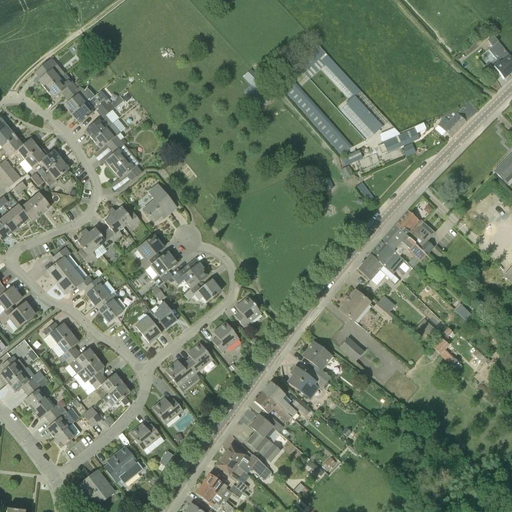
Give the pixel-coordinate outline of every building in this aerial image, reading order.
[(494,35),(487,40),(493,47),(491,49),(501,62),(493,68),(503,80),(511,73),(511,59),(506,52),(500,45),(501,44),(494,35)] [(305,56),(311,50),(305,44),(299,50),(305,56)] [(325,54),(317,45),(300,61),(298,58),(295,60),(300,66),(298,68),(305,75),(320,61),(353,96),(346,102),(347,104),(346,105),(374,135),(382,128),(377,121),(361,104),(367,99),(361,92),(325,54)] [(64,75),(51,60),(34,73),(36,76),(39,73),(42,78),(38,82),(45,90),(64,75)] [(276,84),(341,157),(351,147),(286,74),(296,65),(294,63),(285,71),(284,71),(279,76),(276,72),(270,79),(275,85),(276,84)] [(250,70),(243,77),(250,85),(245,89),(251,94),(249,96),(260,109),(272,98),(261,87),(264,84),(250,70)] [(72,85),(64,75),(45,90),(53,100),(61,94),(64,97),(76,88),(73,84),(72,85)] [(78,90),(76,88),(64,97),(68,103),(64,106),(71,115),(92,98),(86,92),(80,89),(78,90)] [(98,115),(105,109),(103,106),(102,105),(107,101),(99,92),(92,98),(71,115),(79,125),(93,114),(95,112),(98,115)] [(92,140),(112,123),(107,116),(123,102),(119,97),(108,107),(105,109),(98,115),(101,118),(99,120),(85,132),(92,140)] [(471,117),(462,109),(456,114),(456,115),(452,111),(442,117),(444,119),(437,125),(451,138),(471,117)] [(108,150),(120,141),(117,137),(121,134),(112,123),(92,140),(100,150),(105,146),(108,150)] [(387,153),(419,140),(417,134),(425,130),(423,126),(383,143),(387,153)] [(0,147),(1,148),(15,137),(7,128),(0,133),(0,147)] [(9,158),(23,146),(15,137),(1,148),(9,158)] [(23,160),(37,148),(30,140),(23,146),(9,158),(17,152),(23,160)] [(112,170),(126,159),(119,150),(124,146),(120,141),(108,150),(112,155),(105,162),(112,170)] [(405,158),(415,154),(412,145),(401,149),(405,158)] [(31,170),(45,158),(37,148),(23,160),(31,170)] [(511,149),(511,154),(494,173),(507,185),(511,179),(511,148),(511,149)] [(47,172),(60,160),(53,151),(45,158),(31,170),(32,170),(40,163),(47,172)] [(348,156),(341,159),(345,167),(362,159),(359,151),(348,156)] [(134,169),(126,159),(112,170),(120,180),(125,177),(130,183),(142,174),(136,167),(134,169)] [(0,170),(8,164),(5,160),(0,164),(0,170)] [(49,186),(55,182),(69,170),(60,160),(47,172),(41,176),(49,186)] [(0,176),(1,178),(12,169),(8,164),(0,170),(0,176)] [(348,167),(340,171),(344,180),(353,175),(348,167)] [(5,182),(16,173),(12,169),(1,178),(5,182)] [(9,188),(10,187),(20,179),(16,173),(5,182),(9,188)] [(34,183),(39,178),(36,174),(30,178),(34,183)] [(37,187),(43,183),(39,178),(34,183),(37,187)] [(369,204),(374,200),(361,182),(359,183),(359,184),(356,187),(369,204)] [(22,192),(26,188),(22,183),(17,187),(22,192)] [(168,217),(176,209),(157,186),(148,194),(154,201),(142,210),(154,224),(166,214),(168,217)] [(17,195),(22,192),(17,187),(13,190),(17,195)] [(41,215),(50,208),(39,193),(29,201),(41,215)] [(41,215),(29,201),(21,208),(20,208),(28,219),(29,220),(31,223),(41,215)] [(20,227),(21,227),(29,220),(28,219),(20,208),(18,205),(8,213),(20,227)] [(432,211),(427,206),(423,211),(428,215),(432,211)] [(127,215),(121,208),(115,213),(113,209),(109,211),(124,229),(128,225),(132,229),(140,222),(131,211),(127,215)] [(113,243),(122,237),(119,233),(124,229),(109,211),(107,213),(110,217),(104,222),(109,229),(105,232),(113,243)] [(395,226),(407,238),(421,223),(408,212),(395,226)] [(0,221),(11,235),(20,227),(8,213),(0,219),(0,221)] [(0,239),(2,242),(11,235),(0,221),(0,239)] [(421,223),(407,238),(419,250),(426,242),(434,233),(421,223)] [(419,263),(426,256),(419,250),(407,238),(395,226),(383,241),(399,258),(406,251),(419,263)] [(100,236),(95,229),(89,234),(86,230),(83,232),(97,250),(102,246),(105,250),(113,243),(105,232),(100,236)] [(87,265),(96,258),(93,254),(97,250),(83,232),(81,234),(84,238),(77,243),(82,250),(78,254),(87,265)] [(144,272),(146,271),(158,261),(154,256),(163,249),(154,237),(136,251),(143,260),(138,264),(144,272)] [(404,262),(399,258),(383,241),(370,255),(392,275),(404,262)] [(434,248),(426,242),(419,250),(426,256),(434,248)] [(58,265),(48,273),(56,283),(73,270),(65,260),(70,255),(66,249),(54,259),(58,265)] [(152,281),(156,285),(159,289),(163,285),(171,279),(172,278),(168,272),(177,265),(167,253),(158,261),(146,271),(150,268),(157,277),(152,281)] [(400,282),(393,276),(392,275),(370,255),(357,271),(370,282),(379,271),(389,280),(390,279),(393,282),(390,284),(394,288),(400,282)] [(206,278),(201,272),(203,270),(198,265),(187,274),(184,269),(172,278),(171,279),(178,286),(183,282),(190,291),(196,286),(206,278)] [(511,266),(503,276),(511,284),(511,266)] [(82,281),(74,270),(77,268),(77,267),(73,270),(56,283),(67,296),(77,288),(80,292),(93,282),(88,276),(82,281)] [(106,283),(100,276),(93,283),(93,282),(80,292),(81,293),(86,289),(90,293),(85,297),(94,308),(109,296),(102,287),(106,283)] [(220,292),(212,281),(200,291),(196,286),(190,291),(184,296),(188,301),(194,297),(198,302),(202,299),(206,304),(220,292)] [(165,298),(162,294),(158,289),(159,289),(156,285),(150,290),(160,302),(165,298)] [(0,307),(1,307),(5,312),(18,301),(21,299),(13,288),(3,296),(0,291),(0,307)] [(354,323),(370,304),(355,291),(339,311),(354,323)] [(117,301),(112,294),(109,296),(94,308),(95,308),(99,305),(102,309),(98,313),(108,324),(122,312),(115,303),(117,301)] [(244,329),(261,315),(248,298),(235,308),(239,313),(234,317),(244,329)] [(22,306),(18,301),(5,312),(0,315),(0,322),(3,326),(9,321),(16,330),(34,316),(25,304),(22,306)] [(164,329),(176,320),(171,314),(172,313),(163,303),(157,308),(159,310),(153,315),(159,323),(164,329)] [(388,322),(393,317),(377,303),(373,308),(388,322)] [(466,323),(472,316),(461,306),(455,312),(466,323)] [(148,343),(159,333),(154,327),(159,323),(153,315),(149,312),(144,316),(146,318),(135,327),(148,343)] [(423,342),(434,330),(424,320),(413,332),(418,337),(423,342)] [(58,328),(54,323),(42,333),(47,338),(49,336),(56,345),(70,334),(62,324),(58,328)] [(221,354),(239,340),(226,323),(213,333),(217,338),(212,342),(221,354)] [(448,329),(443,334),(447,338),(452,333),(448,329)] [(65,361),(77,352),(73,347),(77,343),(70,334),(56,345),(64,354),(61,356),(65,361)] [(434,350),(428,357),(432,363),(439,355),(454,368),(458,364),(454,360),(453,361),(444,352),(449,346),(440,339),(432,348),(433,348),(432,349),(434,350)] [(355,363),(363,353),(348,340),(339,348),(355,363)] [(327,383),(331,378),(320,371),(331,357),(314,343),(303,357),(315,367),(312,371),(327,383)] [(196,375),(213,361),(199,344),(187,355),(191,359),(186,363),(196,375)] [(96,359),(88,350),(80,356),(77,352),(65,361),(69,366),(75,361),(82,370),(96,359)] [(17,361),(13,357),(1,365),(4,371),(0,374),(0,375),(7,384),(26,369),(19,360),(17,361)] [(96,359),(82,370),(77,375),(84,384),(87,382),(91,386),(103,377),(99,373),(104,369),(96,359)] [(181,366),(177,362),(165,372),(178,389),(196,375),(186,363),(181,366)] [(27,368),(26,369),(7,384),(15,394),(21,388),(25,393),(43,379),(44,378),(40,372),(34,376),(27,368)] [(307,377),(295,368),(290,374),(293,376),(287,383),(305,397),(314,386),(321,391),(327,383),(312,371),(307,377)] [(122,384),(115,375),(106,382),(103,377),(91,386),(95,391),(101,386),(108,395),(122,384)] [(31,411),(45,399),(38,390),(41,388),(47,384),(43,379),(25,393),(28,398),(24,401),(31,411)] [(292,419),(297,413),(282,400),(285,396),(271,383),(263,393),(291,418),(292,419)] [(116,405),(130,393),(122,384),(108,395),(102,400),(106,405),(112,400),(116,405)] [(291,418),(263,393),(254,403),(264,411),(259,417),(276,431),(279,433),(283,428),(274,420),(278,415),(286,423),(291,418)] [(306,417),(311,411),(297,398),(292,405),(306,417)] [(53,409),(45,399),(31,411),(39,420),(43,416),(47,421),(59,411),(56,407),(53,409)] [(169,404),(165,399),(152,409),(166,426),(183,412),(173,400),(169,404)] [(96,424),(101,420),(91,408),(87,412),(96,424)] [(62,409),(59,411),(47,421),(51,425),(46,429),(54,439),(71,425),(74,422),(63,409),(62,409)] [(96,424),(87,412),(82,416),(92,428),(96,424)] [(271,462),(280,451),(267,441),(276,431),(259,417),(250,428),(256,433),(247,444),(271,462)] [(61,448),(75,437),(79,434),(71,425),(54,439),(61,448)] [(143,425),(130,434),(143,451),(146,456),(164,442),(161,437),(151,426),(146,429),(143,425)] [(224,456),(223,457),(247,474),(251,469),(260,476),(266,469),(253,457),(251,460),(239,452),(238,452),(230,447),(227,452),(225,452),(223,454),(224,456)] [(110,468),(106,471),(116,485),(122,481),(125,485),(143,470),(138,464),(125,448),(106,463),(110,468)] [(220,462),(216,467),(224,472),(223,473),(236,483),(244,472),(246,475),(247,474),(223,457),(222,458),(221,458),(219,460),(220,462)] [(322,477),(336,462),(331,457),(320,469),(311,460),(308,463),(322,477)] [(98,472),(80,486),(96,506),(114,493),(98,472)] [(203,484),(202,486),(220,498),(227,487),(217,480),(217,481),(209,475),(206,480),(204,480),(203,482),(203,484)] [(240,481),(235,487),(243,494),(248,488),(240,481)] [(199,490),(196,495),(203,500),(202,501),(212,508),(215,505),(218,507),(223,501),(220,498),(202,486),(200,486),(198,488),(199,490)] [(233,486),(229,492),(239,499),(243,495),(243,494),(235,487),(233,486)] [(404,511),(411,504),(408,502),(410,499),(404,494),(396,504),(404,511)] [(137,499),(133,503),(136,508),(141,504),(137,499)] [(226,503),(223,507),(228,511),(230,511),(233,509),(226,503)]
